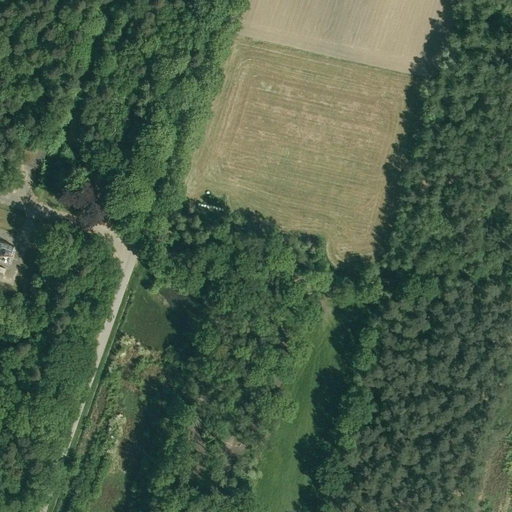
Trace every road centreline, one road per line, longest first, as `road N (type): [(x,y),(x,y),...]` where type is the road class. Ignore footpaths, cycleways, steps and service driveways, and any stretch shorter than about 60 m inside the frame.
road 1 (track): [(511,268),(268,283),(212,272),(136,238)]
road 2 (unclassified): [(134,244),(40,511)]
road 3 (unclassified): [(134,244),(220,0)]
road 4 (track): [(121,233),(94,186),(71,117)]
road 5 (track): [(71,117),(109,0)]
